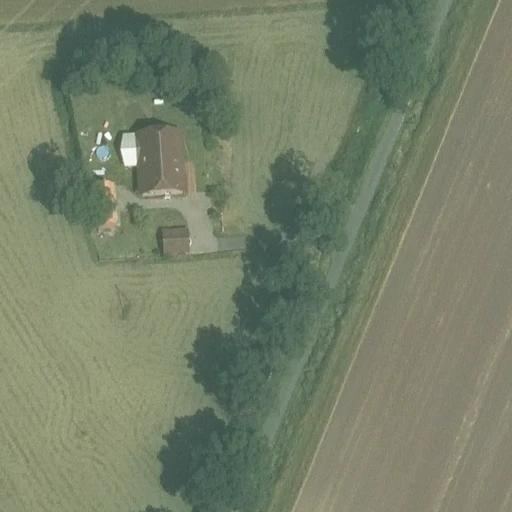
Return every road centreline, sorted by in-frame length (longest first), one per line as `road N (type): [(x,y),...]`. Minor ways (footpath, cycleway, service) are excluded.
road 1 (unclassified): [(445,0),(238,511)]
road 2 (unknown): [(134,78),(432,33)]
